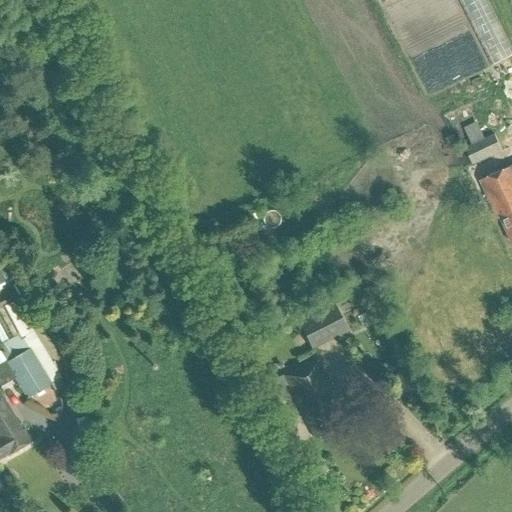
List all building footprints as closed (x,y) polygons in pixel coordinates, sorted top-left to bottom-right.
[(477,123),(464,129),(471,143),(465,146),(473,164),(511,147),(511,124),(484,137),(477,123)] [(511,166),(482,180),(499,219),(501,218),(511,242),(511,166)] [(0,261),(0,287),(14,279),(3,259),(0,261)] [(33,330),(29,332),(12,301),(6,304),(3,299),(0,300),(0,344),(1,347),(0,347),(0,386),(14,378),(27,399),(61,378),(33,330)] [(297,321),(310,348),(347,331),(333,303),(297,321)] [(314,439),(337,427),(326,403),(336,398),(318,360),(273,382),(278,392),(289,386),(314,439)] [(406,369),(396,374),(403,392),(414,387),(406,369)] [(0,392),(0,457),(10,452),(10,453),(31,441),(21,423),(19,424),(0,392)]
